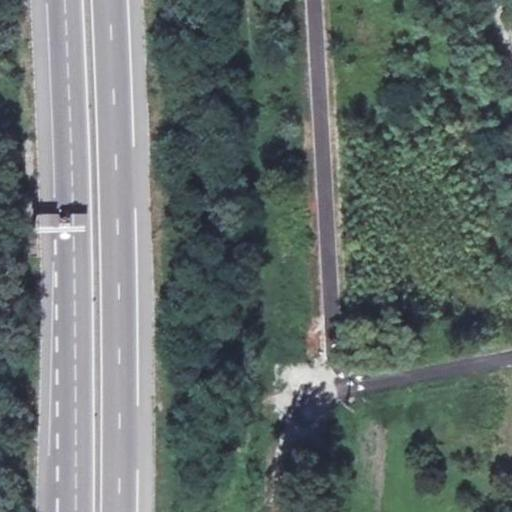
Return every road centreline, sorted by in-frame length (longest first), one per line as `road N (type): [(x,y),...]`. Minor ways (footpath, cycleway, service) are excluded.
road 1 (motorway): [(61,0),(73,511)]
road 2 (motorway): [(118,511),(110,0)]
road 3 (track): [(351,380),(287,418),(274,454),(274,511)]
road 4 (unclassified): [(511,358),(351,380)]
